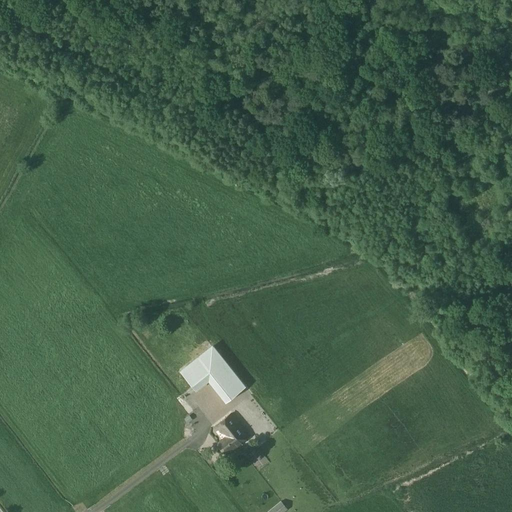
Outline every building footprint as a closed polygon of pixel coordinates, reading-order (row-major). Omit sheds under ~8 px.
[(208,374),(228,398),(244,385),(211,345),(181,370),(195,386),(208,374)] [(203,410),(194,417),(200,425),(209,419),(203,410)] [(231,432),(241,424),(231,412),(214,426),(223,437),(231,431),(231,432)] [(231,431),(223,437),(217,442),(226,453),(249,434),(241,424),(231,432),(231,431)] [(281,500),(265,511),(282,511),(287,508),(281,500)]
